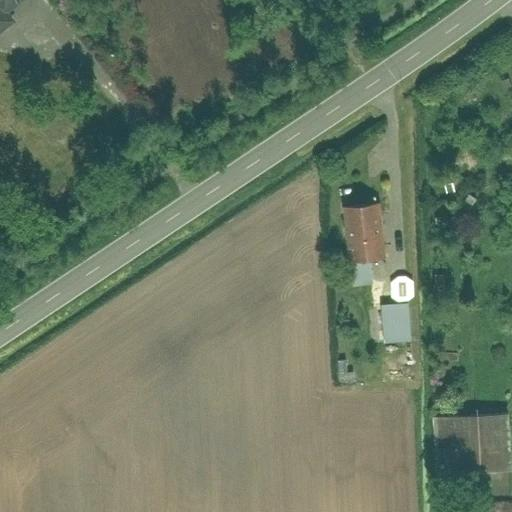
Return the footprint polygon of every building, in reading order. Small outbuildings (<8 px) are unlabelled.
[(18,0),(0,0),(0,10),(1,12),(18,0)] [(378,196),(338,201),(343,243),(383,239),(378,196)] [(365,283),(363,259),(342,260),(344,285),(365,283)] [(376,342),(407,340),(404,301),(374,303),(376,342)] [(506,414),(434,419),(437,466),(478,463),(478,471),(510,469),(506,414)]
